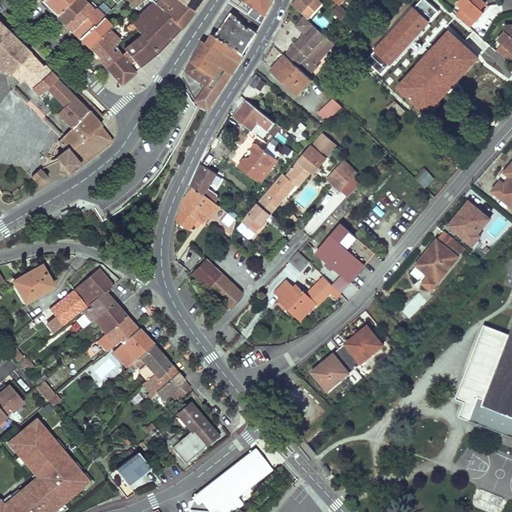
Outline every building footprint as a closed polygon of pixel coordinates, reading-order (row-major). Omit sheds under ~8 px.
[(41,0),(41,1),(56,15),(71,0),(41,0)] [(85,3),(82,0),(71,0),(56,15),(64,24),(85,3)] [(156,5),(150,0),(141,0),(138,3),(144,10),(136,18),(131,22),(135,28),(140,35),(124,47),(118,52),(120,55),(125,50),(139,67),(159,51),(180,29),(156,5)] [(176,0),(160,0),(156,5),(180,29),(183,26),(193,13),(176,0)] [(201,0),(176,0),(193,13),(201,0)] [(244,0),(261,13),(257,19),(262,23),(274,0),(244,0)] [(319,0),(297,0),(294,5),(308,17),(322,2),(319,0)] [(462,7),(464,9),(457,16),(470,27),(484,11),(481,9),(486,2),(483,0),(459,0),(457,3),(462,7)] [(92,11),(85,3),(64,24),(71,31),(92,11)] [(339,5),(337,4),(332,10),(340,18),(346,12),(339,5)] [(455,14),(457,16),(464,9),(462,7),(455,14)] [(92,11),(71,31),(79,39),(103,18),(104,17),(95,9),(92,11)] [(230,15),(216,36),(243,54),(257,30),(251,26),(249,30),(240,24),(241,22),(230,15)] [(289,49),(285,54),(304,73),(314,63),(315,64),(334,43),(324,35),(307,19),(303,16),(299,20),(297,27),(304,33),(294,43),(293,43),(289,47),(289,49)] [(89,48),(111,26),(103,18),(79,39),(89,48)] [(135,28),(131,22),(126,29),(129,35),(135,28)] [(499,52),(510,62),(511,60),(511,24),(504,25),(505,31),(498,39),(503,43),(505,45),(499,52)] [(0,47),(10,37),(0,26),(0,47)] [(115,30),(111,26),(89,48),(98,57),(113,46),(107,38),(115,30)] [(213,34),(207,43),(239,62),(244,55),(243,54),(216,36),(213,34)] [(0,47),(0,62),(2,65),(21,47),(10,37),(0,47)] [(203,41),(186,72),(206,85),(196,102),(208,109),(239,62),(207,43),(203,41)] [(503,43),(496,50),(499,52),(505,45),(503,43)] [(118,52),(113,46),(98,57),(107,67),(120,55),(118,52)] [(21,47),(2,65),(11,74),(30,56),(21,47)] [(139,67),(125,50),(120,55),(107,67),(121,85),(139,67)] [(285,54),(271,69),(297,94),(311,79),(308,76),(304,73),(285,54)] [(40,67),(30,56),(11,74),(20,82),(23,79),(40,67)] [(0,62),(0,66),(9,75),(11,74),(2,65),(0,62)] [(314,63),(304,73),(308,76),(317,66),(315,64),(314,63)] [(49,71),(43,65),(40,67),(23,79),(32,88),(49,71)] [(56,78),(49,71),(32,88),(39,95),(45,88),(56,78)] [(263,90),(266,79),(253,75),(250,86),(263,90)] [(87,110),(73,96),(56,78),(45,88),(63,106),(56,113),(70,128),(87,110)] [(332,99),(317,113),(325,122),(341,107),(332,99)] [(247,100),(234,118),(261,138),(274,122),(247,100)] [(398,105),(394,108),(401,115),(405,111),(398,105)] [(100,126),(87,110),(70,128),(58,141),(65,150),(67,149),(68,151),(100,126)] [(111,140),(100,126),(68,151),(78,165),(111,140)] [(283,174),(262,199),(274,209),(295,185),(297,186),(310,171),(316,165),(320,168),(327,159),(320,153),(332,139),(325,132),(312,146),(285,176),(283,174)] [(339,145),(332,139),(320,153),(327,159),(339,145)] [(255,143),(244,158),(266,174),(277,159),(255,143)] [(15,157),(26,171),(41,159),(29,145),(15,157)] [(244,158),(238,166),(261,182),(266,174),(244,158)] [(499,181),(492,190),(511,206),(511,159),(496,178),(499,181)] [(57,172),(50,163),(42,166),(51,177),(57,172)] [(200,163),(191,185),(193,187),(211,200),(214,195),(212,194),(212,191),(208,188),(216,174),(200,163)] [(344,163),(329,178),(340,189),(341,188),(353,176),(355,174),(344,163)] [(316,165),(310,171),(317,177),(323,171),(320,168),(316,165)] [(424,167),(414,177),(425,188),(435,178),(424,167)] [(34,180),(38,185),(46,177),(38,168),(35,172),(30,176),(34,180)] [(360,182),(353,176),(341,188),(348,195),(360,182)] [(185,197),(177,222),(190,230),(194,225),(197,220),(204,224),(208,217),(207,216),(216,203),(211,200),(193,187),(185,197)] [(262,199),(243,222),(255,232),(274,209),(262,199)] [(87,211),(83,202),(70,208),(74,216),(87,211)] [(216,203),(207,216),(208,217),(212,220),(221,207),(216,203)] [(465,205),(446,227),(468,246),(475,237),(472,235),(484,221),(465,205)] [(499,238),(511,222),(500,215),(489,230),(499,238)] [(197,220),(194,225),(200,229),(204,224),(197,220)] [(342,224),(317,252),(351,282),(376,253),(342,224)] [(290,235),(292,227),(283,225),(281,233),(290,235)] [(444,233),(411,272),(431,289),(464,250),(444,233)] [(187,248),(181,261),(193,266),(198,253),(187,248)] [(254,248),(246,256),(251,261),(255,257),(258,259),(262,254),(254,248)] [(297,251),(289,260),(301,270),(309,261),(297,251)] [(204,258),(197,265),(199,268),(195,272),(192,276),(228,310),(243,294),(204,258)] [(187,265),(183,268),(189,274),(192,270),(187,265)] [(42,266),(14,282),(26,302),(53,286),(42,266)] [(97,270),(75,288),(87,306),(105,291),(111,286),(97,270)] [(324,276),(317,282),(317,283),(328,294),(330,292),(336,297),(340,293),(324,276)] [(286,281),(276,292),(280,297),(295,311),(293,312),(302,320),(316,304),(306,295),(297,285),(294,288),(286,281)] [(318,306),(328,294),(317,283),(306,295),(316,304),(318,306)] [(350,295),(358,289),(352,283),(345,288),(350,295)] [(72,291),(49,308),(62,324),(85,307),(72,291)] [(88,307),(81,312),(90,322),(93,320),(114,302),(105,291),(87,306),(88,307)] [(408,319),(425,302),(417,294),(401,312),(408,319)] [(280,297),(279,299),(293,312),(295,311),(280,297)] [(114,302),(93,320),(106,333),(126,315),(114,302)] [(137,328),(126,315),(106,333),(107,335),(100,341),(108,350),(115,344),(120,341),(121,342),(137,328)] [(511,331),(510,335),(484,325),(456,399),(465,402),(460,418),(511,437),(511,331)] [(368,326),(339,349),(355,369),(383,346),(368,326)] [(137,328),(121,342),(133,356),(128,360),(130,364),(132,362),(139,356),(153,345),(138,327),(137,328)] [(17,347),(9,337),(4,341),(12,351),(17,347)] [(113,349),(127,366),(130,364),(128,360),(133,356),(121,342),(113,349)] [(153,345),(139,356),(145,363),(139,368),(139,370),(147,379),(154,373),(157,377),(171,365),(153,345)] [(339,349),(313,371),(328,391),(355,369),(339,349)] [(26,354),(19,360),(27,372),(35,366),(26,354)] [(130,364),(127,366),(131,370),(136,365),(132,362),(130,364)] [(184,381),(171,365),(157,377),(154,373),(147,379),(142,383),(149,392),(147,395),(149,397),(162,386),(170,394),(184,381)] [(354,383),(362,376),(356,369),(348,376),(354,383)] [(46,380),(38,386),(48,399),(56,393),(46,380)] [(184,381),(170,394),(176,401),(189,388),(190,387),(184,381)] [(0,421),(6,416),(5,416),(11,411),(11,412),(23,402),(9,385),(0,392),(0,398),(0,399),(0,421)] [(297,394),(298,413),(313,412),(313,400),(304,401),(303,394),(297,394)] [(177,414),(189,428),(191,431),(194,429),(207,445),(216,437),(210,430),(212,428),(190,403),(177,414)] [(52,511),(87,483),(35,421),(11,442),(22,453),(18,456),(28,468),(30,466),(40,477),(14,499),(9,495),(0,502),(0,511),(52,511)] [(154,426),(148,431),(157,441),(163,436),(154,426)] [(191,431),(172,447),(186,463),(207,445),(194,429),(191,431)] [(237,496),(270,471),(254,450),(203,489),(192,496),(197,503),(207,495),(218,509),(211,511),(191,510),(191,511),(234,511),(237,510),(236,509),(242,503),(237,496)] [(138,452),(116,469),(125,481),(118,486),(126,497),(134,491),(129,484),(150,468),(138,452)] [(477,488),(472,505),(492,511),(498,511),(504,497),(477,488)]
